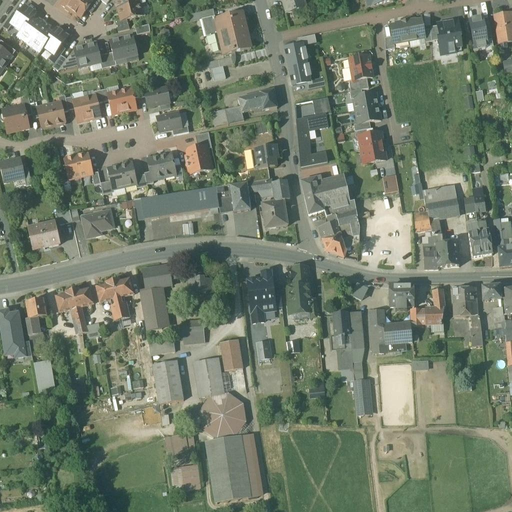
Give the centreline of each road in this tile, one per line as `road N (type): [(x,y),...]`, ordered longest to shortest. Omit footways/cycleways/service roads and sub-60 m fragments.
road 1 (tertiary): [(311,259),(204,248),(0,288)]
road 2 (residential): [(311,259),(272,38)]
road 3 (tertiary): [(511,277),(391,279),(311,259)]
road 4 (residential): [(0,143),(19,148),(141,131)]
road 5 (residential): [(375,18),(394,141)]
